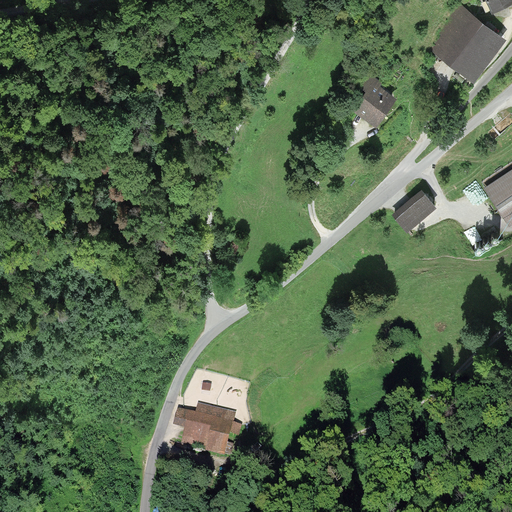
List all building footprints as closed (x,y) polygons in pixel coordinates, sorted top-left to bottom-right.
[(510,0),(487,0),(492,9),(510,0)] [(461,3),(429,48),(475,79),(506,34),(461,3)] [(382,81),(365,69),(357,80),(366,87),(352,106),(376,123),(397,94),(381,83),(382,81)] [(511,167),(485,186),(510,224),(511,222),(511,167)] [(422,185),(392,211),(407,228),(437,202),(422,185)] [(230,237),(225,251),(234,255),(240,241),(230,237)] [(222,387),(215,385),(213,393),(220,395),(222,387)] [(236,412),(198,403),(196,412),(178,408),(174,425),(185,428),(182,443),(206,449),(206,451),(231,457),(234,444),(228,442),(230,436),(243,439),(246,425),(234,422),(236,412)]
